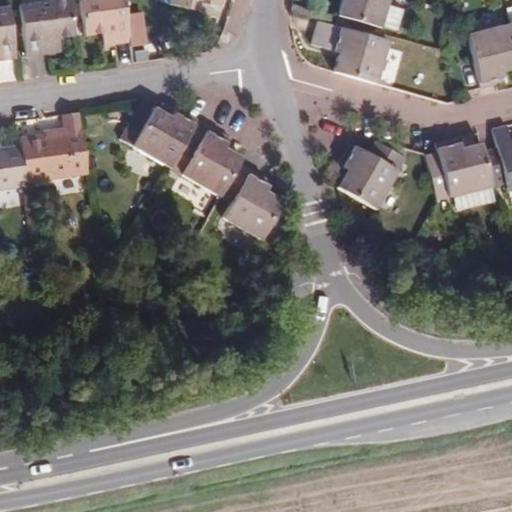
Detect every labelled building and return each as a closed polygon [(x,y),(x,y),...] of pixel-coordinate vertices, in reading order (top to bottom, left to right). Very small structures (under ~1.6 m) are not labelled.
[(115,46),(133,44),(126,0),(102,0),(82,3),(86,39),(113,36),(115,46)] [(158,0),(158,2),(220,20),(225,0),(158,0)] [(378,26),(394,31),(401,10),(384,5),(385,0),(340,0),(336,17),(346,20),(378,29),(378,26)] [(58,42),(75,41),(70,3),(18,10),(24,60),(48,58),(48,56),(47,44),(58,42)] [(0,64),(16,62),(9,13),(0,13),(0,64)] [(346,20),(336,17),(334,22),(332,28),(342,30),(346,20)] [(342,30),(332,28),(313,23),(308,45),(335,55),(330,70),(372,82),(385,41),(342,30)] [(511,24),(506,26),(464,37),(476,89),(488,86),(503,82),(500,72),(511,68),(511,24)] [(60,55),(58,42),(47,44),(48,56),(60,55)] [(221,219),(258,240),(279,203),(262,194),(268,184),(236,168),(240,160),(225,150),(230,140),(224,136),(200,124),(182,113),(178,111),(171,121),(153,111),(150,116),(139,111),(122,143),(172,172),(187,147),(195,152),(181,177),(229,204),(221,219)] [(61,115),(63,134),(18,140),(19,145),(0,147),(0,191),(24,188),(23,182),(85,174),(77,113),(61,115)] [(457,208),(495,200),(492,185),(505,183),(506,189),(511,187),(511,138),(510,139),(507,126),(491,129),(496,147),(485,150),(482,142),(462,146),(459,136),(452,138),(434,142),(435,151),(426,153),(437,197),(454,194),(457,208)] [(407,148),(371,138),(367,150),(354,145),(348,143),(338,165),(347,171),(338,188),(379,206),(407,148)] [(67,281),(55,281),(55,292),(67,292),(67,281)]
